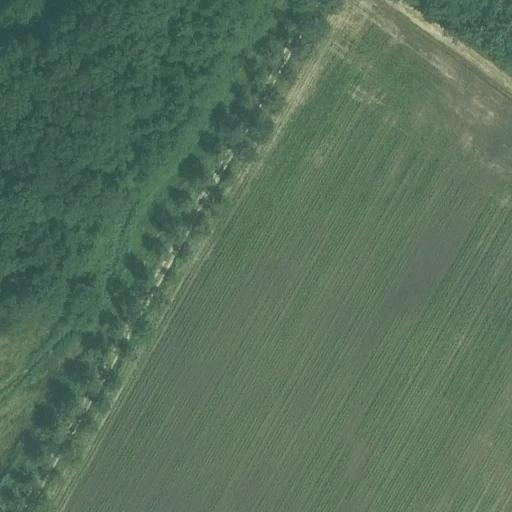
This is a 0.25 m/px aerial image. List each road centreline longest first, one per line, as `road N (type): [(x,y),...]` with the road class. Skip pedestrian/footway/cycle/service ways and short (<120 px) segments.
road 1 (track): [(22,511),(316,0)]
road 2 (track): [(511,84),(389,0)]
